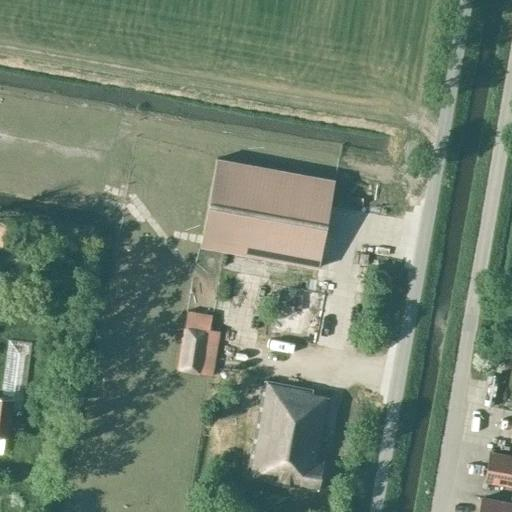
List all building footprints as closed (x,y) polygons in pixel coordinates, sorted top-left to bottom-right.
[(318,269),(326,225),(334,180),(216,158),(199,247),(318,269)] [(16,227),(0,222),(0,244),(11,247),(16,227)] [(352,275),(349,293),(358,295),(362,277),(352,275)] [(212,376),(219,332),(209,329),(211,315),(187,311),(185,323),(184,323),(176,371),(212,376)] [(0,453),(2,453),(4,437),(7,438),(11,412),(22,413),(31,344),(8,341),(0,397),(0,453)] [(318,490),(321,475),(324,460),(317,459),(330,393),(267,381),(264,381),(247,477),(318,490)] [(511,487),(511,458),(490,454),(485,482),(511,487)] [(511,511),(511,504),(481,499),(479,511),(511,511)]
